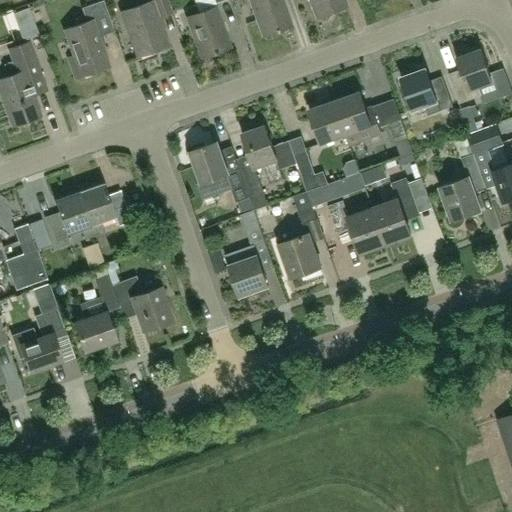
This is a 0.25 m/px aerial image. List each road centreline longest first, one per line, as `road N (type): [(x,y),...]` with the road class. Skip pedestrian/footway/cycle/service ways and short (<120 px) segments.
road 1 (residential): [(488,14),(456,12),(144,123)]
road 2 (tertiary): [(234,383),(511,284)]
road 3 (residential): [(234,383),(144,123)]
road 4 (tertiary): [(0,464),(234,383)]
road 5 (residential): [(144,123),(0,176)]
